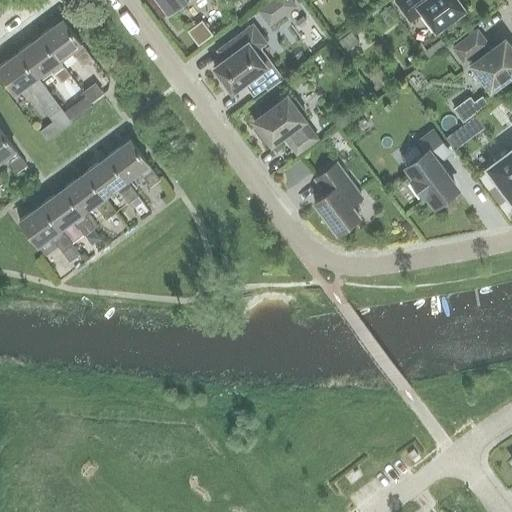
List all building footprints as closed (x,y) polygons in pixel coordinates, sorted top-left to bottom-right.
[(156,0),(167,14),(186,0),(156,0)] [(272,0),(258,10),(267,22),(281,11),(272,0)] [(396,0),(395,1),(406,15),(417,6),(436,31),(464,9),(457,0),(396,0)] [(92,59),(62,19),(61,19),(62,21),(54,27),(53,25),(52,25),(52,26),(40,35),(59,60),(71,51),(83,66),(92,59)] [(202,20),(187,31),(197,45),(212,34),(202,20)] [(224,59),(214,67),(232,91),(245,82),(253,93),(265,84),(268,88),(281,79),(269,62),(265,65),(254,50),(265,42),(252,25),(223,47),(229,56),(224,59)] [(481,28),(454,48),(464,61),(468,57),(473,64),(472,64),(490,89),(511,72),(511,50),(504,40),(494,47),(481,28)] [(351,31),(337,42),(344,51),(358,40),(351,31)] [(59,60),(40,35),(40,36),(41,37),(32,43),(31,41),(30,42),(18,52),(37,77),(49,68),(61,83),(71,75),(59,60)] [(37,77),(18,52),(19,53),(10,59),(9,57),(8,58),(9,59),(0,65),(0,73),(15,93),(27,84),(39,99),(49,92),(37,77)] [(93,83),(83,89),(91,101),(101,95),(93,83)] [(287,96),(254,121),(258,126),(254,128),(264,142),(268,139),(271,144),(283,135),(296,153),(316,138),(303,120),(305,119),(301,114),(304,112),(294,98),(291,101),(287,96)] [(462,122),(488,104),(482,96),(474,102),(471,98),(454,110),(462,122)] [(71,122),(87,110),(79,99),(63,111),(71,122)] [(471,137),(463,126),(446,138),(455,149),(471,137)] [(17,172),(26,165),(0,129),(0,161),(5,157),(17,172)] [(427,152),(407,167),(416,178),(411,181),(422,195),(426,192),(435,204),(437,202),(439,203),(454,192),(453,190),(455,188),(435,161),(448,152),(434,132),(420,142),(427,152)] [(160,179),(130,139),(129,139),(130,141),(122,147),(120,145),(119,145),(120,146),(107,155),(126,181),(127,180),(139,171),(150,187),(160,179)] [(511,149),(487,168),(499,185),(497,186),(508,200),(510,199),(511,201),(511,149)] [(126,181),(107,155),(108,157),(100,163),(98,161),(97,161),(98,162),(86,171),(104,197),(105,196),(117,188),(128,203),(138,195),(127,180),(126,181)] [(336,163),(315,179),(326,193),(314,202),(337,233),(359,216),(351,205),(361,197),(336,163)] [(104,197),(86,171),(85,172),(86,173),(78,179),(76,177),(75,178),(76,178),(64,187),(82,213),(83,212),(95,204),(106,219),(116,212),(105,196),(104,197)] [(82,213),(64,187),(63,188),(64,189),(56,195),(54,193),(53,194),(54,194),(42,204),(60,229),(61,229),(73,220),(84,235),(94,228),(83,212),(82,213)] [(60,229),(42,204),(41,204),(42,205),(34,211),(32,209),(31,210),(32,211),(19,220),(38,245),(51,236),(62,251),(72,244),(61,229),(60,229)] [(85,235),(89,241),(96,242),(101,238),(94,228),(85,235)] [(72,244),(62,251),(69,261),(79,254),(72,244)]
